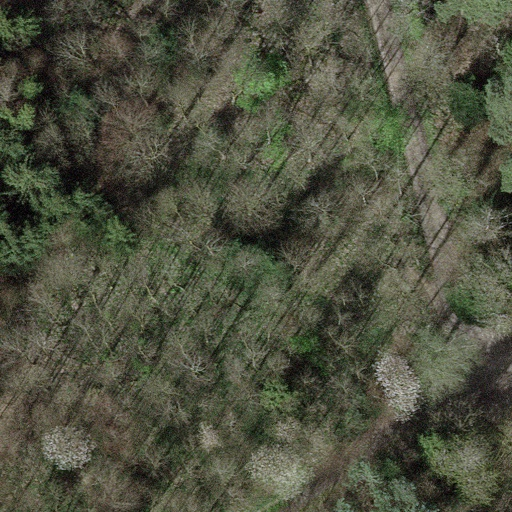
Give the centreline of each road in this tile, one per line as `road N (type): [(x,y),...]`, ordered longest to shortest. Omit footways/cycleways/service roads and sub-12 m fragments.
road 1 (track): [(511,422),(488,371),(375,0)]
road 2 (track): [(309,511),(511,356)]
